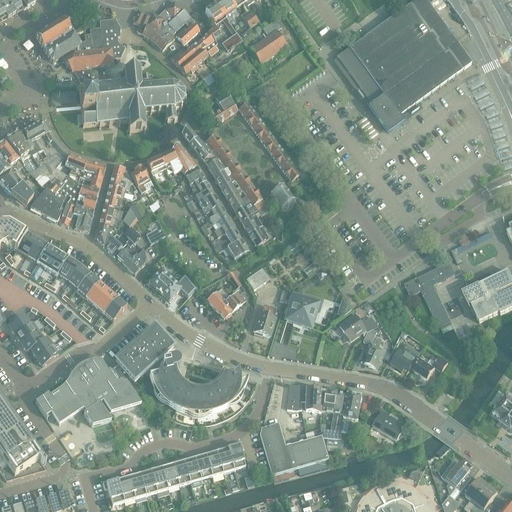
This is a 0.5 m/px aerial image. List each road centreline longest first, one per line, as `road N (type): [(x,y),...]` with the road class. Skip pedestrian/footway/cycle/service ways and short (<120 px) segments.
road 1 (residential): [(511,478),(382,385),(271,368)]
road 2 (residential): [(240,430),(193,448),(170,442),(141,449),(126,469),(84,479),(94,511)]
road 3 (residential): [(0,494),(61,475),(62,458),(20,400),(24,389)]
road 4 (residential): [(149,302),(98,347),(66,358),(24,389)]
road 5 (residential): [(365,280),(488,190)]
road 6 (residential): [(132,285),(88,246),(0,216)]
road 7 (residential): [(251,252),(175,135)]
